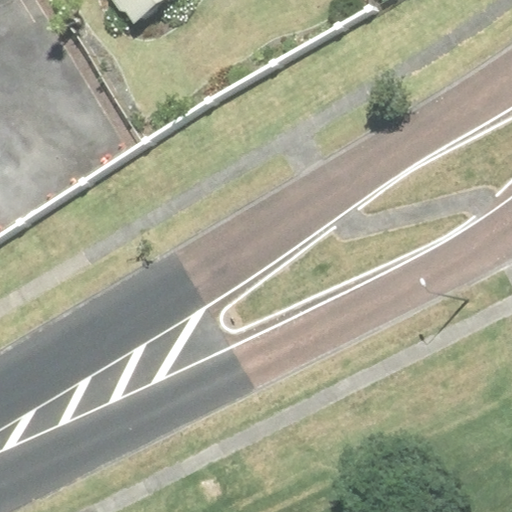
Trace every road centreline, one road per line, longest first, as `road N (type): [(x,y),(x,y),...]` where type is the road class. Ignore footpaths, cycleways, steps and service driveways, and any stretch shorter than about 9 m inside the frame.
road 1 (tertiary): [(0,396),(511,82)]
road 2 (tertiary): [(511,233),(0,492)]
